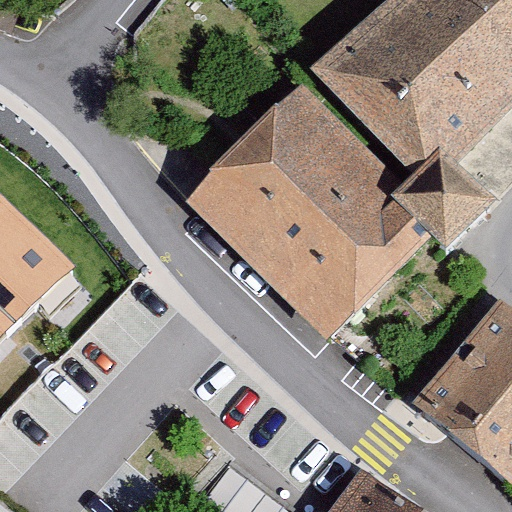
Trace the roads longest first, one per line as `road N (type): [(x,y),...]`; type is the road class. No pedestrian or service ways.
road 1 (residential): [(444,511),(30,80)]
road 2 (unknown): [(54,493),(230,289)]
